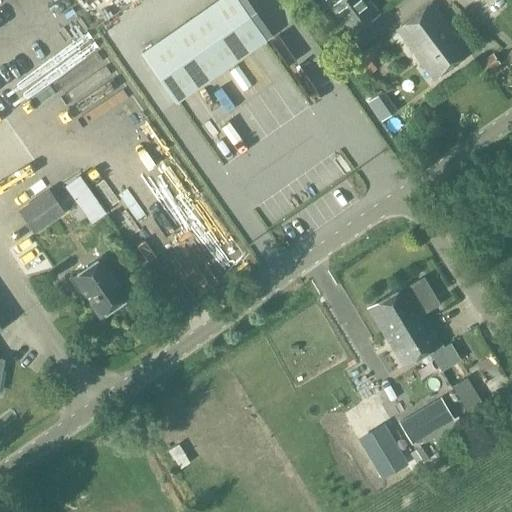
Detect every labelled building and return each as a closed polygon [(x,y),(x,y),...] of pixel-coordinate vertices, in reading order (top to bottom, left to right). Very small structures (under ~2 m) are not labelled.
[(236,0),(218,0),(141,54),(176,103),(265,40),(236,0)] [(326,0),(352,34),(379,15),(370,2),(367,3),(364,0),(326,0)] [(486,0),(498,12),(506,4),(502,0),(486,0)] [(434,81),(470,54),(432,3),(396,30),(434,81)] [(123,78),(77,12),(19,53),(64,119),(123,78)] [(372,47),(357,56),(371,79),(385,71),(372,47)] [(491,56),(476,66),(486,77),(500,68),(491,56)] [(104,214),(77,176),(66,184),(92,222),(104,214)] [(65,214),(49,190),(19,211),(35,234),(65,214)] [(101,316),(127,297),(101,260),(72,280),(82,293),(84,291),(101,316)] [(400,333),(426,317),(407,286),(368,309),(385,336),(398,329),(400,333)] [(398,329),(385,336),(403,367),(429,351),(432,355),(444,348),(426,317),(400,333),(398,329)] [(505,378),(496,363),(470,379),(479,393),(505,378)] [(467,379),(452,387),(473,422),(488,413),(467,379)] [(412,445),(453,421),(440,399),(399,423),(412,445)] [(383,425),(359,440),(383,478),(407,464),(383,425)] [(359,443),(351,448),(356,456),(363,451),(359,443)] [(411,453),(419,465),(428,459),(420,447),(411,453)]
